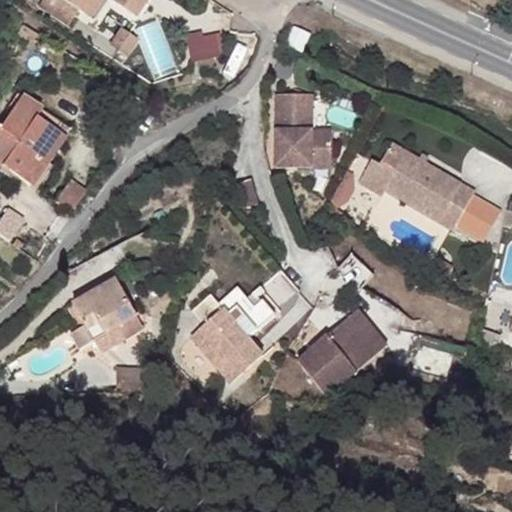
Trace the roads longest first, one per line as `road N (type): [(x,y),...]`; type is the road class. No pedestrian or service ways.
road 1 (residential): [(281,16),(249,91),(140,159),(29,296),(0,320)]
road 2 (secondary): [(363,0),(511,66)]
